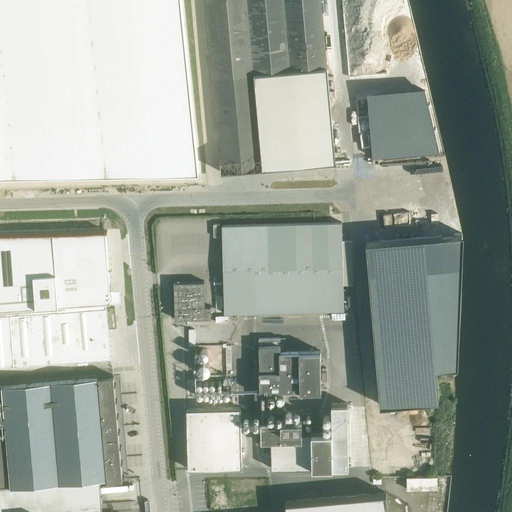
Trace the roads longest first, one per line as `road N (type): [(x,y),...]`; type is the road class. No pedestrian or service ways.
road 1 (unclassified): [(381,451),(349,194)]
road 2 (unclassified): [(127,204),(349,194)]
road 3 (unclassified): [(147,367),(127,204)]
road 4 (unclassified): [(360,156),(344,0)]
road 5 (unclassified): [(0,378),(147,367)]
road 6 (unclassified): [(161,511),(147,367)]
road 7 (unclassified): [(0,204),(127,204)]
